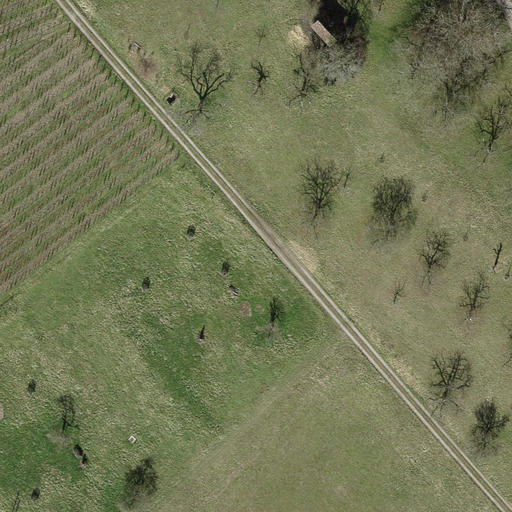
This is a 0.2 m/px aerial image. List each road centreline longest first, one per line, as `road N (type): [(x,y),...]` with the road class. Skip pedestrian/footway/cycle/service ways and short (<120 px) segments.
road 1 (track): [(197,160),(511,510)]
road 2 (track): [(197,160),(64,0)]
